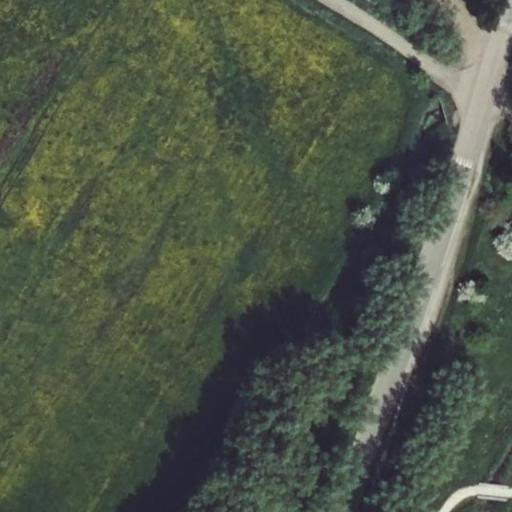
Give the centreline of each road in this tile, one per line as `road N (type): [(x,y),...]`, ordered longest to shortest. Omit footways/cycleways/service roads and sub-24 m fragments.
road 1 (tertiary): [(342,511),(511,24)]
road 2 (track): [(511,109),(330,0)]
